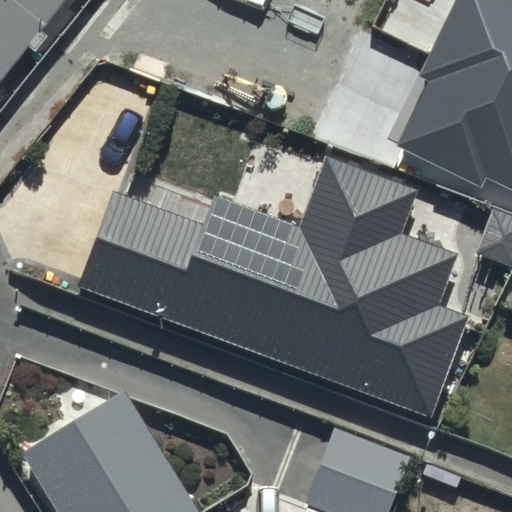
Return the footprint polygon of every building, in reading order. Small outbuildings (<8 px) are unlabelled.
[(0,0),(0,77),(25,46),(32,52),(48,33),(39,26),(60,0),(0,0)] [(252,0),(222,80),(499,186),(511,149),(511,36),(434,7),(419,47),(330,13),(334,0),(252,0)] [(128,197),(90,307),(442,428),(477,328),(435,326),(455,269),(403,251),(414,219),(333,192),(309,259),(128,197)] [(511,274),(500,307),(511,311),(511,274)] [(20,451),(56,511),(195,511),(121,389),(20,451)] [(387,511),(411,447),(331,418),(300,504),(308,507),(306,511),(387,511)]
